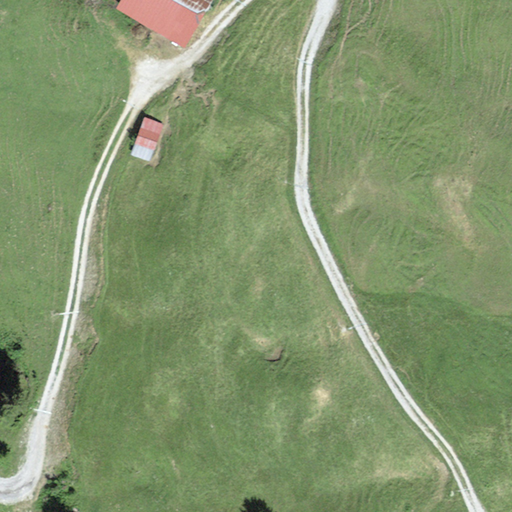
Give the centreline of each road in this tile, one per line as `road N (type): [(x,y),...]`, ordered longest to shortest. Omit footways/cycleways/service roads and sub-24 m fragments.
road 1 (track): [(0,491),(22,483),(34,457),(75,295),(85,219),(108,152),(145,90),(243,0)]
road 2 (track): [(324,0),(303,68),(303,205),(356,318),(398,390),(442,443),(477,511)]
